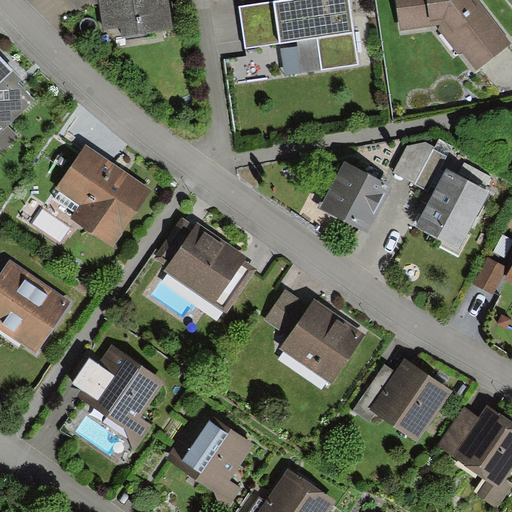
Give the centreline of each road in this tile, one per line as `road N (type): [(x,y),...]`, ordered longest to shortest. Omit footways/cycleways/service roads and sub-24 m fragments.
road 1 (residential): [(203,171),(356,282),(511,374)]
road 2 (residential): [(8,0),(58,53),(203,171)]
road 3 (residential): [(200,0),(219,126),(203,171)]
road 4 (residential): [(101,511),(0,444)]
